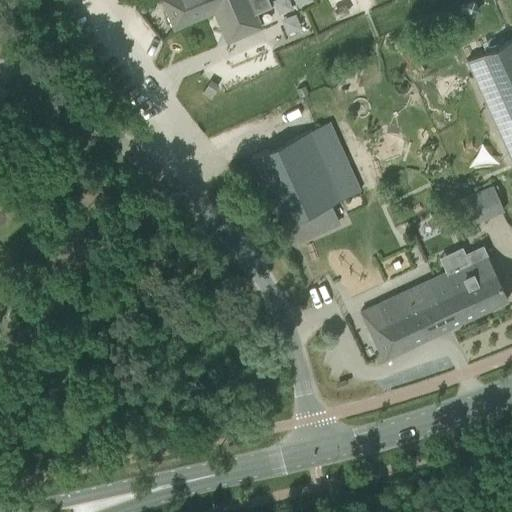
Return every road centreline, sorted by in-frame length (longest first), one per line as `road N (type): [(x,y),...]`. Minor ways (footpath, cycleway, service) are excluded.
road 1 (unclassified): [(315,454),(286,331),(254,268),(211,218),(153,172)]
road 2 (secondary): [(315,454),(511,395)]
road 3 (unclassified): [(153,172),(0,50)]
road 4 (secondary): [(160,487),(315,454)]
road 5 (secondary): [(160,487),(12,511)]
